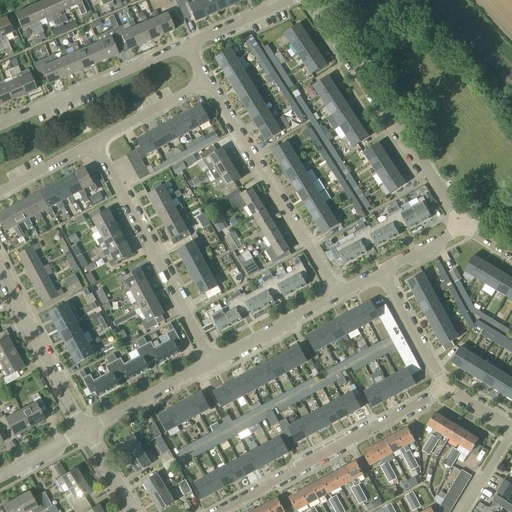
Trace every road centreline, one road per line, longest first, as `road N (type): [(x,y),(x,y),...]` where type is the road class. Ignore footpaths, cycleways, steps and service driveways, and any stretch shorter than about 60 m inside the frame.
road 1 (residential): [(463,225),(309,0)]
road 2 (residential): [(215,511),(443,388)]
road 3 (residential): [(337,295),(209,78)]
road 4 (residential): [(212,363),(94,143)]
road 5 (residential): [(0,125),(191,43)]
road 6 (residential): [(83,429),(0,273)]
road 7 (residential): [(83,429),(212,363)]
road 8 (residential): [(212,363),(337,295)]
road 9 (residential): [(94,143),(209,78)]
road 10 (residential): [(443,388),(381,272)]
